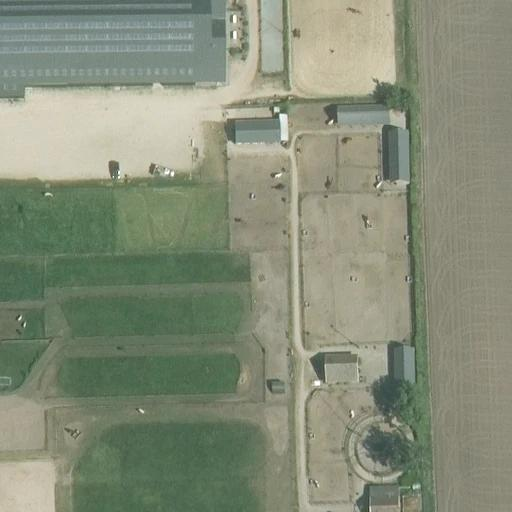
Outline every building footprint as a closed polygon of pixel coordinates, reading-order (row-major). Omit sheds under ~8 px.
[(0,0),(0,98),(24,98),(24,88),(224,84),(221,0),(0,0)] [(338,109),(339,129),(390,128),(390,108),(338,109)] [(235,124),(236,147),(282,145),(282,122),(235,124)] [(409,134),(390,135),(391,187),(411,186),(409,134)] [(415,351),(395,352),(397,404),(417,403),(415,351)] [(327,384),(357,383),(357,360),(327,361),(327,384)] [(399,511),(399,488),(370,489),(370,511),(399,511)]
